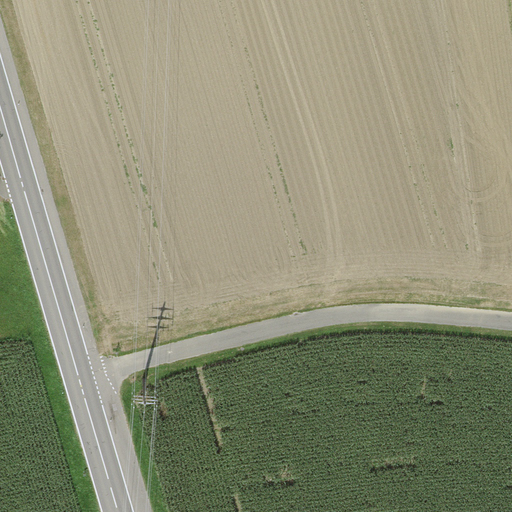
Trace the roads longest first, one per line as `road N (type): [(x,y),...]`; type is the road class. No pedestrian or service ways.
road 1 (unclassified): [(80,380),(318,319),(387,312),(511,322)]
road 2 (secondary): [(80,380),(0,103)]
road 3 (secondary): [(118,511),(80,380)]
